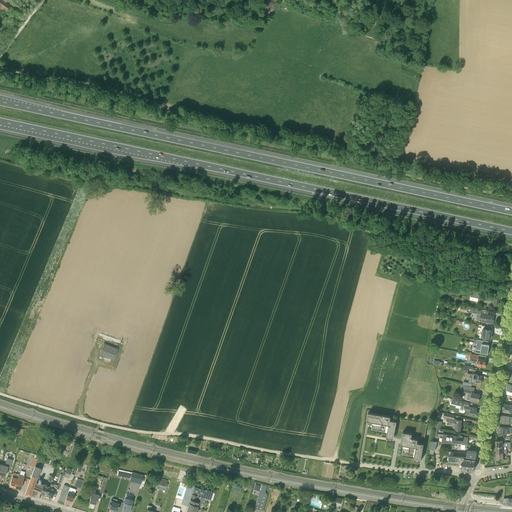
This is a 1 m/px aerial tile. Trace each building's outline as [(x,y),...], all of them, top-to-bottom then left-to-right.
[(2,7),(8,11),(11,7),(1,0),(0,0),(0,7),(1,8),(2,7)] [(478,301),(491,303),(490,305),(496,306),(497,299),(478,295),(478,291),(471,290),(470,297),(470,300),(478,301)] [(480,321),(493,324),(494,316),(482,314),(480,321)] [(482,338),(490,339),(492,330),(484,329),(482,338)] [(480,353),(488,354),(489,345),(487,345),(488,341),(478,340),(477,343),(478,343),(477,347),(476,347),(476,346),(473,345),(472,350),(481,351),(480,353)] [(114,360),(118,349),(104,343),(100,354),(114,360)] [(478,362),(479,355),(471,354),(467,354),(467,358),(470,359),(470,361),(478,362)] [(482,366),(485,367),(487,360),(482,360),(483,359),(479,358),(477,366),(482,367),(482,366)] [(481,383),(481,382),(482,383),(483,376),(482,376),(467,373),(466,376),(469,376),(468,382),(473,383),(473,381),(481,383)] [(466,399),(478,402),(480,394),(477,394),(477,391),(474,391),(475,387),(461,384),(460,389),(464,390),(464,392),(467,393),(466,399)] [(465,414),(476,416),(477,411),(476,411),(477,408),(469,407),(469,403),(457,400),(457,404),(465,405),(464,410),(465,410),(465,413),(465,414)] [(503,408),(502,411),(511,412),(511,405),(503,404),(502,404),(502,407),(503,407),(502,408),(503,408)] [(421,461),(427,424),(391,417),(391,416),(368,412),(367,421),(373,422),(372,428),(388,431),(386,437),(393,439),(394,435),(402,436),(400,444),(403,445),(402,453),(414,455),(414,460),(421,461)] [(455,415),(444,413),(443,417),(444,417),(443,418),(447,419),(446,422),(453,423),(452,427),(455,427),(454,429),(460,430),(461,421),(457,421),(456,419),(454,419),(455,415)] [(511,417),(500,415),(501,416),(501,418),(500,418),(499,420),(500,421),(511,424),(511,423),(511,417)] [(511,427),(499,425),(499,429),(498,429),(497,431),(498,432),(507,434),(507,431),(510,432),(510,431),(511,431),(511,427)] [(463,437),(463,435),(442,433),(442,442),(452,443),(452,440),(462,441),(461,444),(467,444),(468,437),(463,437)] [(464,457),(475,458),(476,451),(466,450),(466,453),(449,451),(449,455),(464,457)] [(7,470),(10,470),(13,460),(7,458),(5,465),(1,464),(0,468),(0,473),(6,475),(7,470)] [(35,466),(25,493),(35,497),(37,490),(41,491),(41,492),(43,485),(40,484),(41,480),(39,479),(38,482),(36,482),(41,468),(43,461),(37,459),(35,466)] [(462,463),(461,468),(474,470),(475,460),(464,459),(462,459),(462,463)] [(67,467),(66,471),(64,476),(69,478),(72,469),(67,467)] [(50,483),(46,494),(52,496),(54,493),(55,493),(57,488),(59,489),(64,476),(66,471),(64,470),(62,474),(60,474),(56,484),(54,483),(54,484),(51,483),(50,483)] [(9,486),(20,489),(24,476),(13,472),(9,486)] [(141,484),(143,475),(132,472),(130,481),(141,484)] [(108,478),(104,477),(99,492),(103,493),(108,478)] [(160,479),(158,485),(167,487),(168,483),(167,483),(167,481),(160,479)] [(50,483),(48,482),(46,485),(43,484),(43,485),(41,492),(41,493),(43,494),(44,493),(45,493),(44,493),(46,494),(50,483)] [(189,500),(194,487),(194,485),(188,484),(183,498),(189,500)] [(64,485),(58,500),(64,502),(70,487),(64,485)] [(264,492),(265,487),(261,486),(254,508),(262,511),(267,495),(267,494),(266,493),(264,492)] [(64,502),(70,504),(76,489),(70,487),(64,502)] [(205,490),(194,487),(189,500),(185,511),(195,511),(198,505),(201,506),(202,503),(202,504),(204,498),(210,500),(213,492),(205,489),(205,490)] [(92,493),(89,502),(95,504),(96,502),(97,502),(99,495),(92,493)] [(112,499),(110,504),(110,503),(109,504),(110,505),(109,508),(110,508),(117,510),(120,503),(115,502),(116,498),(113,497),(113,500),(112,499)] [(123,511),(128,511),(131,504),(132,499),(125,497),(124,502),(125,503),(123,511)]
